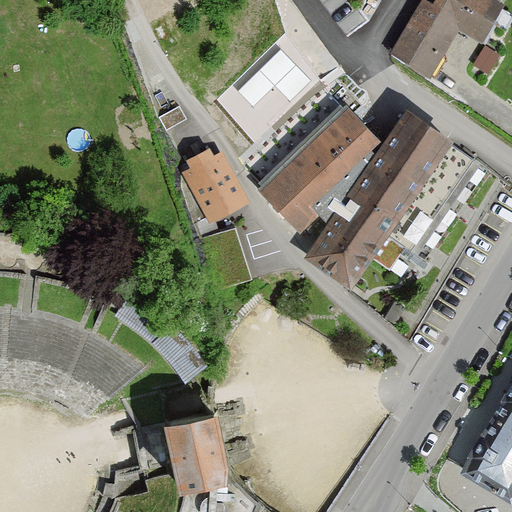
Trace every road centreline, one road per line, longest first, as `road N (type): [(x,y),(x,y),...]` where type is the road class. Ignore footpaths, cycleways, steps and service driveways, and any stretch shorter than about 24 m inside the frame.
road 1 (residential): [(360,511),(511,264)]
road 2 (residential): [(511,169),(362,65),(301,0)]
